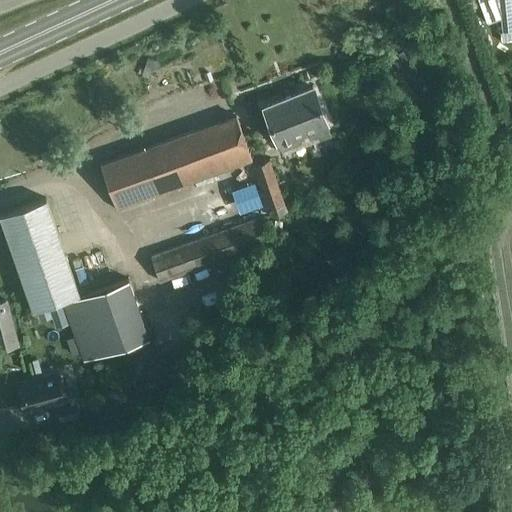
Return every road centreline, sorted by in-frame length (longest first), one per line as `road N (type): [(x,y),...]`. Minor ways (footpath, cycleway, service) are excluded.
road 1 (unclassified): [(0,90),(193,0)]
road 2 (primary): [(0,56),(119,0)]
